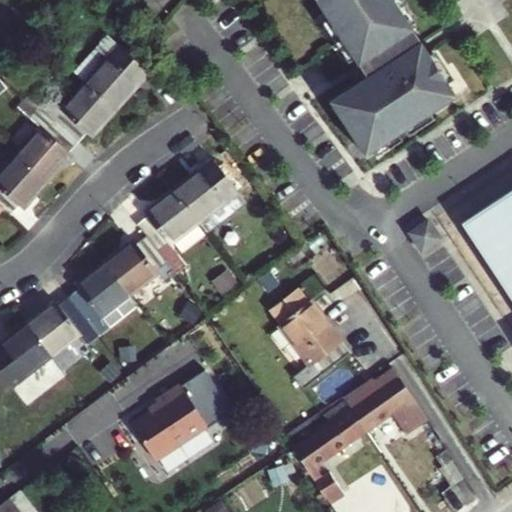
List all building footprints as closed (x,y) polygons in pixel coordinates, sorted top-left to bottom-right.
[(424,43),(395,0),(318,0),(369,77),(332,101),(367,155),(458,95),(424,43)] [(98,44),(75,70),(88,81),(117,107),(150,69),(120,42),(110,54),(98,44)] [(92,136),(117,107),(88,81),(63,109),(65,110),(56,120),(80,141),(88,132),(92,136)] [(48,178),(80,141),(56,120),(48,129),(43,124),(18,152),(48,178)] [(23,207),(48,178),(18,152),(0,173),(0,205),(12,216),(21,206),(23,207)] [(200,220),(240,190),(216,158),(176,188),(200,220)] [(174,240),(200,220),(176,188),(147,210),(151,215),(139,224),(146,233),(178,275),(192,264),(174,240)] [(511,189),(462,222),(511,297),(511,189)] [(248,200),(240,190),(200,220),(208,230),(248,200)] [(408,230),(423,251),(443,236),(428,215),(408,230)] [(135,239),(106,261),(130,292),(160,270),(168,282),(178,275),(146,233),(136,241),(135,239)] [(101,314),(130,292),(106,261),(77,282),(81,287),(71,294),(89,318),(99,311),(101,314)] [(302,389),(348,351),(308,301),(305,303),(296,292),(270,312),(280,324),(278,325),(309,364),(292,377),(302,389)] [(78,326),(89,318),(71,294),(58,304),(54,299),(26,321),(51,352),(81,330),(78,326)] [(0,369),(10,383),(51,352),(26,321),(0,340),(0,369)] [(366,431),(412,398),(392,367),(374,381),(375,382),(380,389),(367,398),(362,391),(346,402),(366,431)] [(375,382),(362,391),(367,398),(380,389),(375,382)] [(132,427),(155,463),(208,427),(180,386),(155,403),(159,409),(132,427)] [(316,467),(366,431),(346,402),(326,417),(331,423),(295,450),(330,505),(345,494),(329,472),(323,476),(316,467)] [(463,477),(453,461),(441,468),(452,484),(463,477)] [(35,511),(21,493),(0,509),(0,511),(35,511)]
